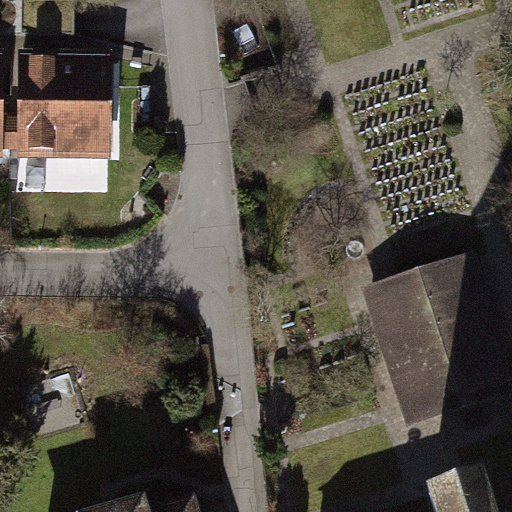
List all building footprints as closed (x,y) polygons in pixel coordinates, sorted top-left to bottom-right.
[(128,46),(24,47),(25,159),(129,158),(128,46)] [(24,47),(0,47),(0,159),(25,159),(24,47)] [(511,344),(484,261),(371,298),(418,439),(511,408),(511,344)] [(511,511),(501,480),(436,500),(440,511),(511,511)] [(210,511),(208,504),(179,511),(162,511),(157,490),(92,507),(92,511),(210,511)]
